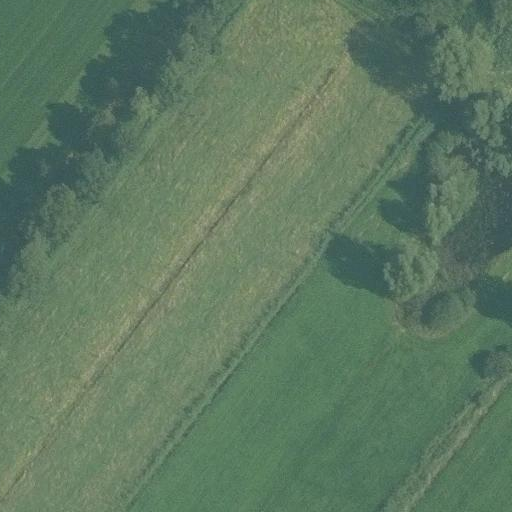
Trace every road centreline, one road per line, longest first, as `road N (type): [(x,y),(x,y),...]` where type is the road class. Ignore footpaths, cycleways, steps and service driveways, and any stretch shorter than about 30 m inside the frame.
road 1 (track): [(202,0),(0,259)]
road 2 (track): [(348,0),(467,76)]
